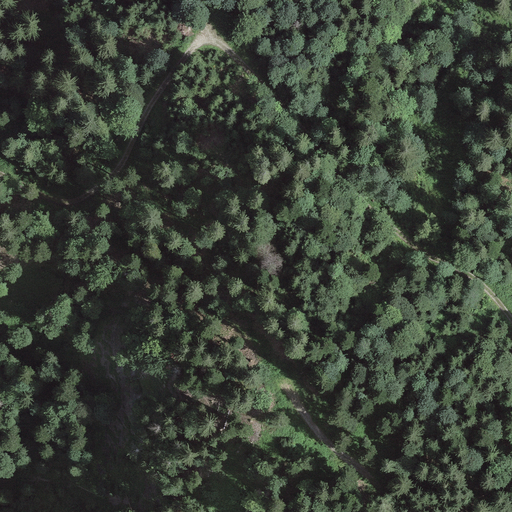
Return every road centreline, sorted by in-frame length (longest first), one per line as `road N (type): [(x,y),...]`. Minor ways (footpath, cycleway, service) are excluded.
road 1 (track): [(511,317),(471,272),(414,249),(348,190),(214,35),(196,39),(145,111),(120,169),(76,203),(0,183)]
road 2 (track): [(432,511),(392,471),(326,427),(293,375)]
